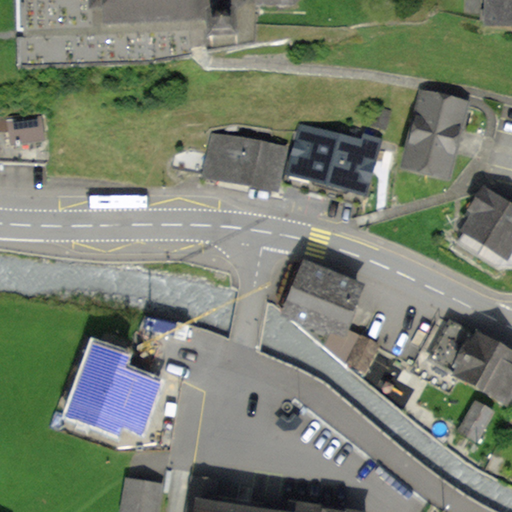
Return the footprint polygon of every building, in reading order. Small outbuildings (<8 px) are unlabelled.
[(236,18),(246,8),(245,0),(100,0),(102,30),(206,26),(206,43),(237,42),(236,18)] [(255,0),(256,14),(289,13),(300,6),(299,0),(255,0)] [(511,0),(490,0),(490,22),(511,22),(511,0)] [(457,141),(465,104),(422,95),(414,131),(457,141)] [(8,121),(11,144),(45,139),(41,116),(8,121)] [(323,188),(359,197),(372,146),(303,127),(289,179),(323,188)] [(449,177),(457,141),(414,131),(406,167),(449,177)] [(206,177),(274,191),(283,148),(215,134),(206,177)] [(460,235),(501,260),(511,241),(511,210),(486,194),(460,235)] [(305,268),(287,309),(325,325),(326,322),(341,328),(357,291),(305,268)] [(511,359),(448,326),(429,361),(504,400),(511,384),(511,359)] [(70,419),(116,437),(135,386),(89,368),(70,419)] [(290,420),(284,416),(281,421),(288,427),(295,426),(300,419),(294,415),(290,420)] [(151,511),(156,489),(121,483),(115,511),(151,511)] [(318,511),(294,508),(293,511),(261,511),(198,503),(196,511),(318,511)]
